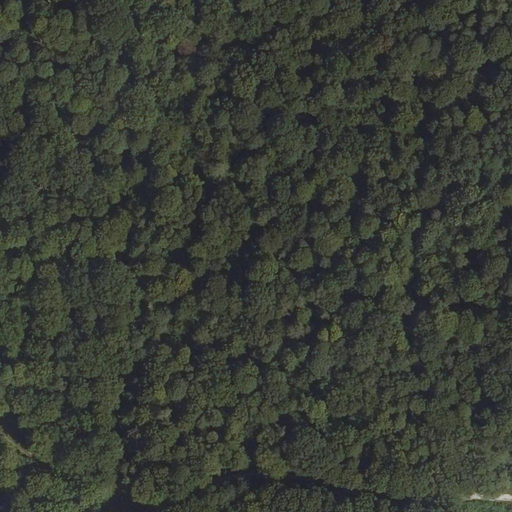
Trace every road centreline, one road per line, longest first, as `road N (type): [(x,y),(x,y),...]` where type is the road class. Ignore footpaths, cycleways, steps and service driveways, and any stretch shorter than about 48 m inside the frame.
road 1 (track): [(118,511),(132,0)]
road 2 (track): [(171,511),(249,478),(511,500)]
road 3 (track): [(0,431),(118,511)]
